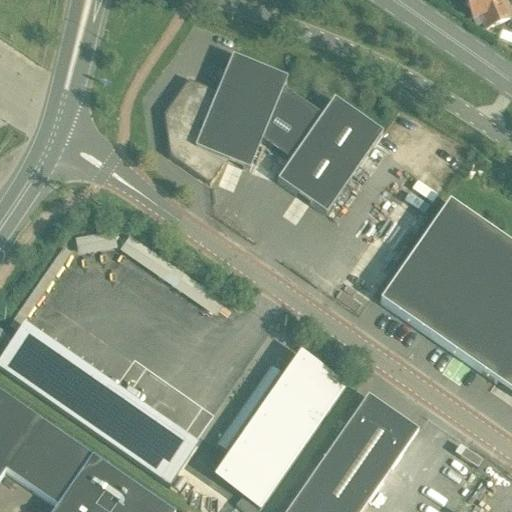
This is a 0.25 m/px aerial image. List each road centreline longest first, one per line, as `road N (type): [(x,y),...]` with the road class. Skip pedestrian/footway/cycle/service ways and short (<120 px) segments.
road 1 (unclassified): [(53,134),(511,449)]
road 2 (unclassified): [(486,126),(382,66),(217,0)]
road 3 (primary): [(511,80),(395,0)]
road 4 (primary): [(53,134),(87,0)]
